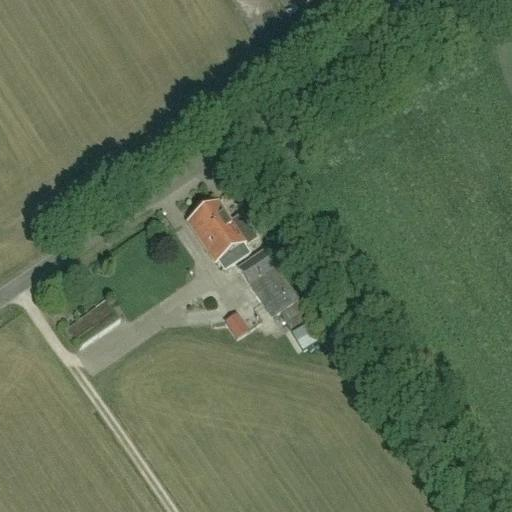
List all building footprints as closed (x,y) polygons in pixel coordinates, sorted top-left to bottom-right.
[(296,0),(302,9),(314,0),(296,0)] [(244,248),(245,248),(246,247),(248,250),(259,242),(241,216),(230,224),(217,205),(188,224),(216,266),(218,264),(225,274),(250,257),(244,248)] [(264,251),(237,269),(272,320),(299,301),(264,251)] [(297,302),(279,316),(284,323),(303,311),(297,302)] [(110,330),(119,324),(106,303),(65,333),(75,347),(106,325),(110,330)] [(238,314),(225,322),(237,340),(250,332),(238,314)] [(310,323),(292,333),(303,351),(321,340),(310,323)]
